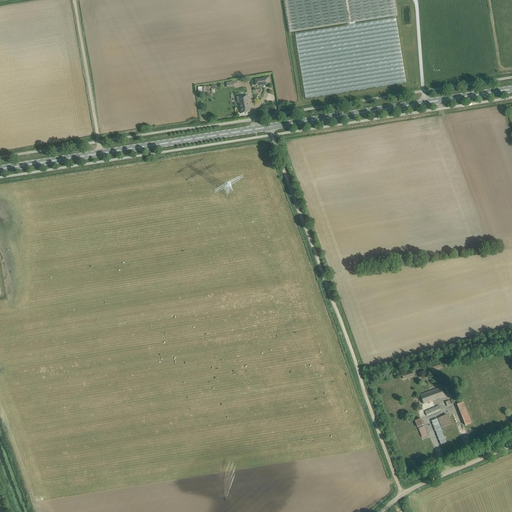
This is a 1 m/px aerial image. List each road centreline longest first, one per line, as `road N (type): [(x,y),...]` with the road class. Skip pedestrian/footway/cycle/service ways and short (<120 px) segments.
road 1 (primary): [(0,169),(511,89)]
road 2 (track): [(400,495),(262,127)]
road 3 (track): [(99,153),(74,0)]
road 4 (unclassified): [(382,511),(411,485),(511,445)]
